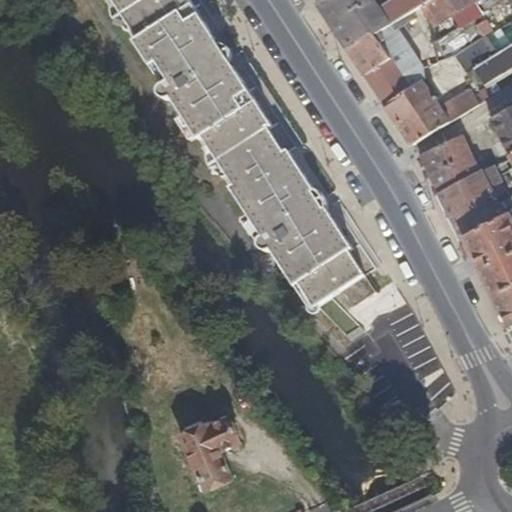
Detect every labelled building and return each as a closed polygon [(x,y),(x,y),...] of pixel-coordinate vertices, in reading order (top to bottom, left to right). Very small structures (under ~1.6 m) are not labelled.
[(108,0),(166,86),(163,88),(162,91),(162,95),(164,98),(168,100),(171,100),(174,99),(266,237),(264,240),(263,243),(263,247),(265,249),(269,251),(272,251),(275,250),(315,309),(346,289),(357,306),(379,292),(352,251),(357,248),(331,208),(326,211),(315,194),(320,191),(292,151),(287,153),(271,129),(276,127),(237,67),(232,70),(230,68),(217,48),(214,44),(217,41),(189,0),(108,0)] [(395,60),(380,36),(394,27),(402,21),(424,7),(419,0),(399,0),(382,11),(376,1),(377,0),(326,0),(319,5),(347,47),(368,77),(395,60)] [(435,0),(424,7),(402,21),(416,42),(456,16),(444,0),(435,0)] [(474,20),(436,44),(449,63),(462,54),(485,40),(474,20)] [(376,89),(389,109),(427,83),(424,68),(394,27),(380,36),(395,60),(368,77),(376,89)] [(462,54),(474,72),(479,68),(496,57),(485,40),(462,54)] [(218,48),(217,48),(230,68),(233,65),(235,61),(235,56),(233,52),(230,49),(226,47),(222,46),(218,48)] [(511,47),(496,57),(479,68),(489,82),(511,66),(511,47)] [(452,123),(442,108),(427,83),(389,109),(399,123),(415,146),(452,123)] [(481,105),(472,89),(442,108),(452,123),(481,105)] [(511,158),(511,157),(511,108),(491,120),(511,158)] [(441,197),(480,175),(464,134),(422,157),(423,161),(441,197)] [(511,197),(501,204),(497,197),(487,180),(445,204),(453,220),(463,242),(466,240),(511,215),(511,169),(510,171),(511,174),(511,197)] [(487,180),(496,175),(492,169),(484,173),(487,180)] [(445,204),(487,180),(484,173),(480,175),(441,197),(445,204)] [(487,180),(497,197),(504,191),(497,178),(496,175),(487,180)] [(321,191),(320,191),(315,194),(326,211),(331,208),(332,204),(331,199),(329,195),(325,193),(321,191)] [(509,331),(511,329),(511,215),(466,240),(487,283),(509,331)] [(209,405),(184,416),(207,467),(231,456),(222,436),(240,427),(227,401),(211,409),(209,405)]
